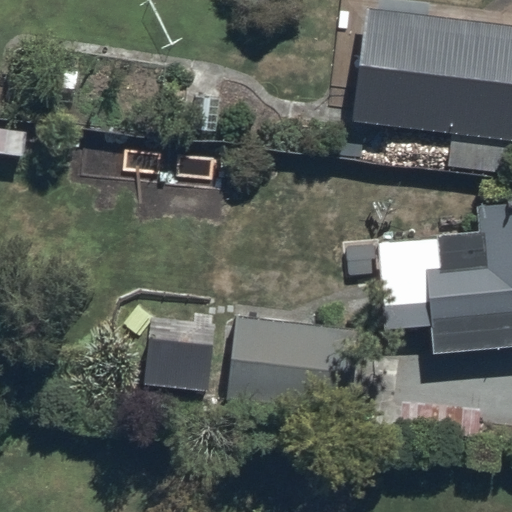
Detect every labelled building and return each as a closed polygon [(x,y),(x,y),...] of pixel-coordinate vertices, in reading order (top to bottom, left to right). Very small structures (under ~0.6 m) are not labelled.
[(511,22),(365,6),(352,118),(450,129),(446,162),(511,169),(511,22)] [(137,173),(135,215),(206,218),(207,186),(164,184),(164,174),(137,173)] [(444,236),(376,238),(380,323),(430,321),(431,351),(511,344),(511,203),(479,206),(480,226),(444,227),(444,236)] [(357,321),(232,314),(227,398),(353,405),(357,321)] [(150,320),(143,386),(206,393),(213,327),(150,320)]
